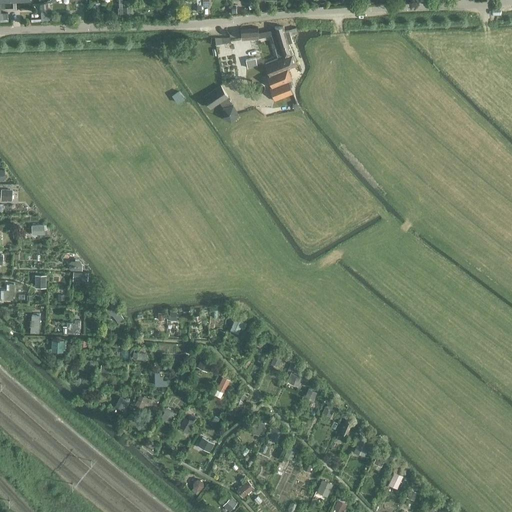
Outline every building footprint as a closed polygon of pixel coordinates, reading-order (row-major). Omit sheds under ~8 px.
[(49,12),(40,12),(40,21),(49,21),(49,12)] [(271,34),(277,59),(267,63),(272,75),(267,77),(271,88),(269,89),(274,101),(292,94),(288,82),(292,80),(288,69),(297,66),(292,54),(288,44),(292,43),(289,29),(285,30),(283,26),(275,27),(276,33),(271,34)] [(241,31),(242,39),(242,40),(258,38),(258,29),(241,31)] [(256,57),(246,59),(248,68),(258,66),(256,57)] [(221,85),(219,86),(204,96),(211,107),(220,102),(228,96),(221,85)] [(238,113),(228,96),(220,102),(223,106),(221,118),(231,121),(238,113)] [(11,190),(2,190),(2,199),(11,200),(11,190)] [(42,225),(32,226),(32,233),(42,233),(42,225)] [(70,263),(70,268),(71,270),(82,270),(82,264),(81,261),(72,261),(70,263)] [(88,273),(74,272),(74,280),(87,281),(88,273)] [(45,287),(45,276),(36,276),(36,287),(45,287)] [(13,299),(13,290),(14,290),(14,284),(9,284),(9,290),(4,290),(4,299),(13,299)] [(124,318),(119,312),(111,309),(107,310),(108,316),(112,315),(114,316),(118,322),(124,318)] [(32,315),(31,320),(34,320),(33,326),(31,326),(30,332),(38,332),(39,315),(32,315)] [(246,324),(235,319),(231,330),(238,333),(240,327),(244,328),(246,324)] [(75,320),(75,323),(67,322),(67,332),(74,332),(75,329),(79,329),(79,321),(75,320)] [(63,342),(53,341),(52,351),(62,352),(63,349),(65,349),(65,343),(63,343),(63,342)] [(209,365),(211,361),(202,357),(197,367),(204,370),(207,364),(209,365)] [(280,360),(274,357),(271,364),(278,366),(280,360)] [(157,377),(157,384),(165,385),(165,384),(167,384),(167,382),(165,382),(165,381),(163,381),(163,377),(159,377),(159,373),(157,373),(157,377)] [(302,379),(291,374),(288,381),(299,386),(302,379)] [(229,381),(222,378),(217,389),(224,392),(229,381)] [(316,393),(309,390),(305,397),(313,400),(316,393)] [(144,396),(139,394),(135,403),(143,406),(145,401),(149,403),(151,398),(146,397),(146,395),(144,395),(144,396)] [(121,397),(116,406),(125,411),(130,402),(121,397)] [(333,410),(326,407),(323,413),(330,416),(333,410)] [(167,410),(163,417),(172,422),(176,415),(167,410)] [(189,419),(188,421),(184,419),(179,429),(187,433),(193,421),(189,419)] [(344,420),(339,430),(349,434),(353,424),(344,420)] [(259,435),(264,425),(256,421),(251,431),(259,435)] [(198,445),(211,451),(216,442),(202,435),(198,445)] [(369,444),(360,441),(355,452),(364,455),(369,444)] [(296,450),(289,447),(287,452),(293,456),(296,450)] [(384,461),(377,457),(375,463),(382,467),(384,461)] [(403,477),(395,473),(391,482),(399,485),(403,477)] [(195,493),(197,490),(200,490),(203,487),(202,483),(199,481),(196,481),(193,484),(194,488),(192,490),(195,493)] [(253,488),(248,482),(237,491),(242,497),(253,488)] [(332,486),(323,482),(318,492),(327,496),(332,486)] [(417,493),(412,491),(408,498),(414,501),(417,493)] [(231,499),(224,506),(229,511),(236,504),(231,499)] [(345,505),(338,501),(336,507),(342,510),(345,505)]
